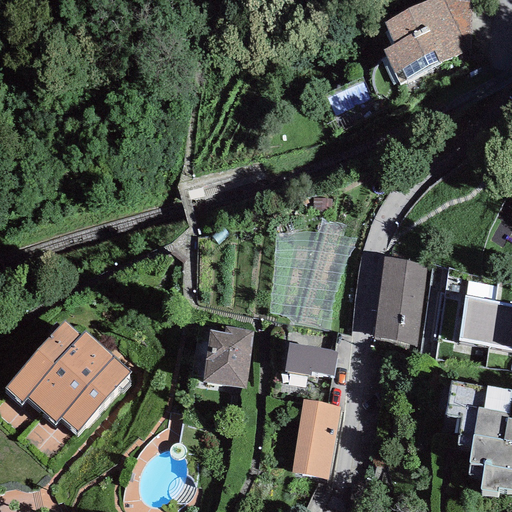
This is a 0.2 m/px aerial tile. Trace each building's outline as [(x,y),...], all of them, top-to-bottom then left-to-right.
[(428,0),(384,22),(394,45),(383,51),(400,86),(466,49),(460,36),(472,35),(468,0),(465,0),(428,0)] [(191,197),(203,193),(201,187),(189,190),(191,197)] [(319,232),(277,229),(270,316),(338,321),(346,221),(320,220),(319,232)] [(428,264),(384,258),(372,339),(416,346),(428,264)] [(511,286),(499,285),(497,303),(511,304),(511,286)] [(511,305),(465,297),(457,341),(511,351),(511,305)] [(65,322),(4,388),(22,404),(27,398),(56,424),(61,418),(77,432),(130,373),(85,331),(80,336),(65,322)] [(253,331),(225,327),(224,333),(210,331),(203,383),(244,389),(253,331)] [(337,352),(289,343),(284,372),(309,376),(310,372),(333,376),(337,352)] [(456,444),(471,447),(467,474),(482,476),(480,490),(497,493),(497,488),(511,490),(511,389),(486,386),(486,387),(450,382),(445,417),(460,419),(456,444)] [(340,407),(303,401),(291,473),(328,479),(340,407)]
